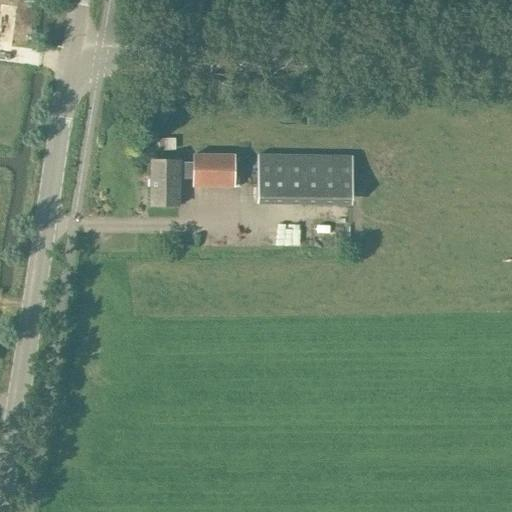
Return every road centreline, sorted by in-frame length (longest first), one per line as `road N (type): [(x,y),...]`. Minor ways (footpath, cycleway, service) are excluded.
road 1 (tertiary): [(0,500),(72,52)]
road 2 (unclassified): [(511,52),(72,52)]
